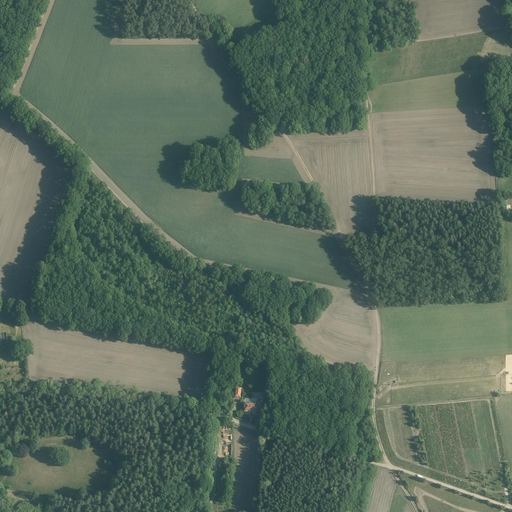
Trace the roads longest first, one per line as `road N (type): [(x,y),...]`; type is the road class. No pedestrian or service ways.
road 1 (track): [(511,508),(206,414)]
road 2 (track): [(341,235),(296,147),(189,0)]
road 3 (track): [(354,50),(376,235),(341,235)]
road 4 (track): [(206,414),(77,388),(18,389)]
road 5 (track): [(375,376),(375,304),(341,235)]
road 6 (track): [(419,511),(373,421),(375,376)]
